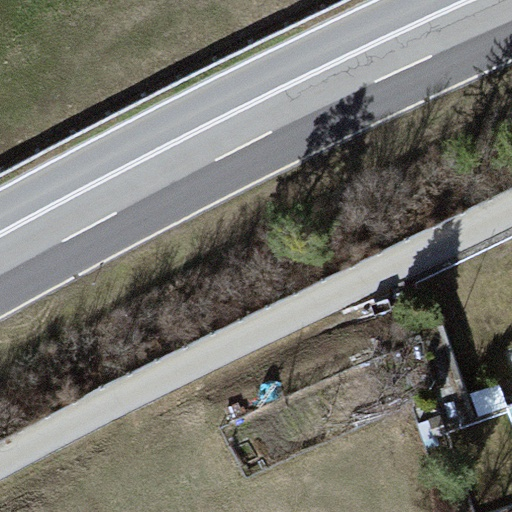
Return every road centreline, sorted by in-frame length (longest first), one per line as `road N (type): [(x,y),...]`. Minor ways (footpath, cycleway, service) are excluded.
road 1 (unclassified): [(511,224),(126,414),(0,486)]
road 2 (trunk): [(0,252),(413,29),(482,0)]
